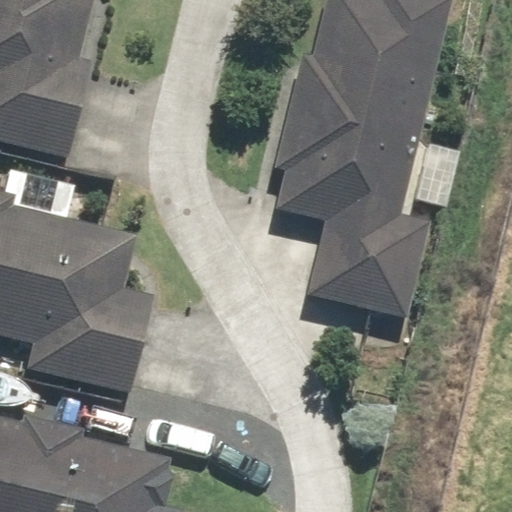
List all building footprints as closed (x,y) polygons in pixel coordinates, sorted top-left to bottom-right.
[(0,0),(0,145),(60,158),(82,53),(77,52),(90,0),(0,0)] [(403,322),(429,219),(400,212),(448,8),(414,0),(318,0),(269,208),(324,221),(305,298),(403,322)] [(456,149),(425,145),(417,204),(449,208),(456,149)] [(0,333),(32,342),(25,370),(127,395),(152,296),(117,288),(130,234),(0,202),(0,333)] [(148,511),(162,455),(0,416),(0,511),(148,511)]
